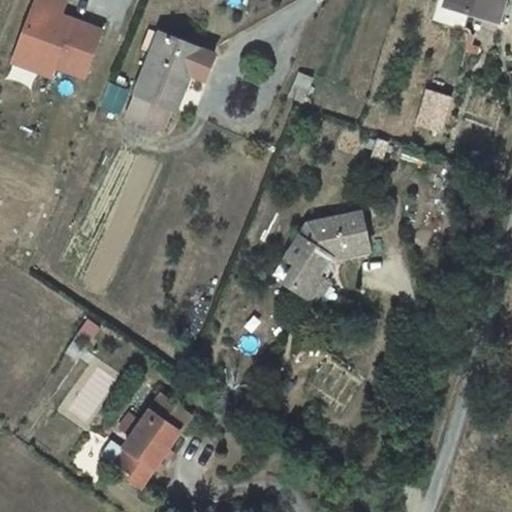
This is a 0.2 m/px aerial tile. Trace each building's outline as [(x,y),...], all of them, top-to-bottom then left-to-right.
[(39,0),(25,38),(49,48),(48,51),(61,56),(91,68),(108,22),(67,7),(69,2),(64,0),(39,0)] [(449,0),(445,19),(456,22),(486,30),(493,0),(449,0)] [(493,0),(486,30),(494,33),(502,0),(493,0)] [(452,40),(456,22),(445,19),(425,17),(423,33),(452,40)] [(122,121),(159,137),(169,114),(172,115),(187,79),(202,86),(212,63),(197,56),(147,34),(139,54),(149,58),(122,121)] [(25,38),(20,53),(57,66),(61,56),(48,51),(49,48),(25,38)] [(97,110),(116,118),(125,95),(106,87),(97,110)] [(421,104),(417,118),(440,124),(444,110),(421,104)] [(411,139),(433,146),(440,124),(417,118),(411,139)] [(279,296),(303,312),(317,291),(313,289),(325,270),(363,259),(352,226),(302,239),(281,270),(291,278),(279,296)] [(326,297),(317,291),(303,312),(312,318),(326,297)] [(128,453),(116,471),(137,487),(149,470),(155,474),(169,454),(163,450),(186,417),(158,397),(121,448),(128,453)] [(128,453),(121,448),(109,466),(116,471),(128,453)]
